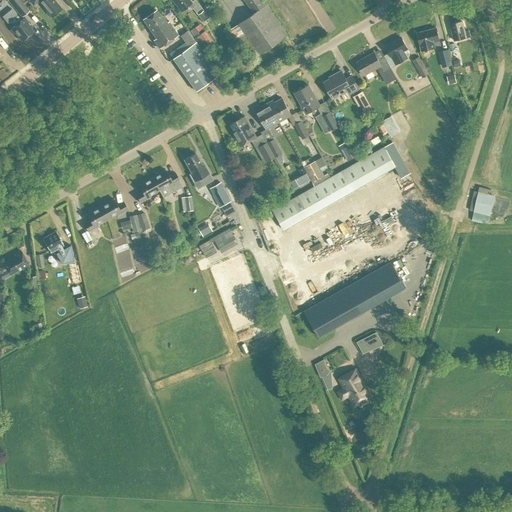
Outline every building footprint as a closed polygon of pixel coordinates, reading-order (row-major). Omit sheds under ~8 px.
[(20,0),(4,0),(6,2),(8,1),(21,17),(29,11),(20,0)] [(40,2),(39,2),(51,17),(61,9),(54,0),(28,0),(33,5),(39,0),(40,2)] [(172,0),(176,5),(181,12),(189,5),(203,21),(209,17),(194,0),(192,2),(190,0),(172,0)] [(259,53),(287,35),(264,0),(245,0),(253,13),(232,26),(237,33),(244,29),(259,53)] [(160,15),(156,10),(143,19),(156,38),(153,40),(159,48),(178,35),(168,22),(167,23),(162,16),(160,15)] [(21,20),(17,16),(10,22),(13,26),(11,28),(12,29),(11,30),(14,33),(15,32),(22,41),(33,31),(30,28),(32,27),(24,17),(21,20)] [(465,32),(462,21),(450,24),(454,41),(470,36),(469,31),(465,32)] [(199,23),(194,27),(198,32),(203,28),(199,23)] [(435,48),(435,45),(440,43),(436,28),(417,33),(422,52),(435,48)] [(187,30),(180,36),(183,41),(188,47),(195,42),(187,30)] [(195,38),(206,52),(216,44),(205,30),(195,38)] [(410,53),(401,37),(386,46),(396,64),(407,58),(406,55),(410,53)] [(188,47),(173,58),(172,59),(196,91),(219,75),(195,42),(188,47)] [(438,52),(442,68),(452,65),(448,50),(438,52)] [(380,66),(383,71),(390,83),(397,79),(384,56),(378,60),(374,53),(356,63),(363,76),(380,66)] [(412,61),(418,71),(425,67),(419,57),(412,61)] [(346,79),(342,71),(335,75),(335,76),(324,83),(332,98),(351,88),(353,93),(359,89),(352,76),(346,79)] [(306,114),(320,106),(309,85),(295,93),(306,114)] [(363,92),(353,97),(358,107),(360,105),(364,112),(361,113),(363,116),(373,110),(363,92)] [(268,103),(279,122),(291,115),(282,98),(275,103),(273,100),(268,103)] [(266,129),(279,122),(268,103),(264,106),(265,108),(257,112),(266,129)] [(326,133),(331,130),(338,126),(330,112),(323,116),(321,114),(317,116),(326,133)] [(393,115),(381,122),(390,137),(402,130),(393,115)] [(462,115),(456,119),(461,126),(466,123),(462,115)] [(257,137),(245,116),(231,124),(234,130),(232,132),(240,146),(257,137)] [(303,139),(310,135),(302,121),(295,125),(303,139)] [(267,143),(275,157),(282,153),(274,139),(267,143)] [(346,157),(351,155),(346,142),(341,144),(346,157)] [(259,148),(267,162),(275,157),(267,143),(259,148)] [(275,214),(284,229),(353,190),(395,165),(385,147),(273,210),(275,214)] [(184,160),(189,168),(192,173),(190,174),(194,181),(200,178),(204,185),(212,180),(203,164),(201,165),(195,153),(184,160)] [(314,157),(302,164),(314,186),(330,177),(328,173),(324,175),(314,157)] [(165,170),(152,177),(159,190),(165,186),(169,193),(182,186),(175,172),(169,176),(165,170)] [(305,171),(290,179),(295,189),(310,181),(305,171)] [(159,190),(152,177),(138,185),(141,191),(135,195),(140,202),(150,197),(149,196),(159,190)] [(211,188),(221,207),(231,201),(221,183),(211,188)] [(472,196),(469,210),(474,211),(472,221),(481,223),(483,216),(490,217),(495,196),(478,192),(477,197),(472,196)] [(181,198),(182,212),(193,211),(191,196),(181,198)] [(100,206),(107,219),(116,214),(117,215),(127,209),(123,202),(117,205),(113,199),(100,206)] [(107,219),(100,206),(86,214),(89,220),(83,224),(87,231),(98,226),(97,224),(107,219)] [(273,210),(257,219),(259,222),(271,215),(271,216),(275,214),(273,210)] [(145,212),(136,215),(141,231),(150,228),(145,212)] [(136,215),(129,216),(133,233),(140,231),(136,215)] [(129,220),(120,223),(122,230),(131,228),(129,220)] [(200,224),(203,234),(213,230),(210,221),(200,224)] [(213,237),(222,253),(238,244),(229,228),(213,237)] [(61,246),(63,245),(55,231),(42,239),(50,252),(57,248),(59,252),(56,253),(63,264),(75,260),(70,245),(63,249),(61,246)] [(210,240),(200,245),(206,257),(216,252),(210,240)] [(29,266),(21,251),(14,254),(15,256),(4,262),(11,274),(22,268),(23,270),(29,266)] [(42,254),(35,255),(37,267),(44,266),(42,254)] [(391,261),(304,311),(320,337),(406,288),(391,261)] [(80,275),(78,265),(70,266),(72,277),(80,275)] [(44,270),(37,271),(38,279),(45,278),(44,270)] [(36,276),(27,277),(30,294),(33,293),(35,304),(40,303),(36,276)] [(77,301),(79,308),(87,306),(85,299),(77,301)] [(36,332),(43,331),(41,323),(34,324),(36,332)] [(326,357),(315,362),(322,375),(332,370),(326,357)] [(345,388),(338,392),(342,399),(349,395),(349,397),(355,407),(359,405),(361,408),(370,403),(368,400),(372,397),(356,368),(339,378),(344,387),(345,388)]
